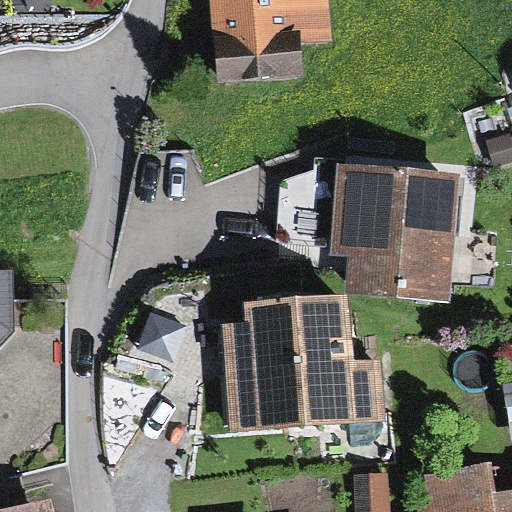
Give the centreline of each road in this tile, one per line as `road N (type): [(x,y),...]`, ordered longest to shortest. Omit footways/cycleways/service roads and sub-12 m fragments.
road 1 (unclassified): [(135,97),(89,300),(92,511)]
road 2 (residential): [(0,86),(53,78),(135,97)]
